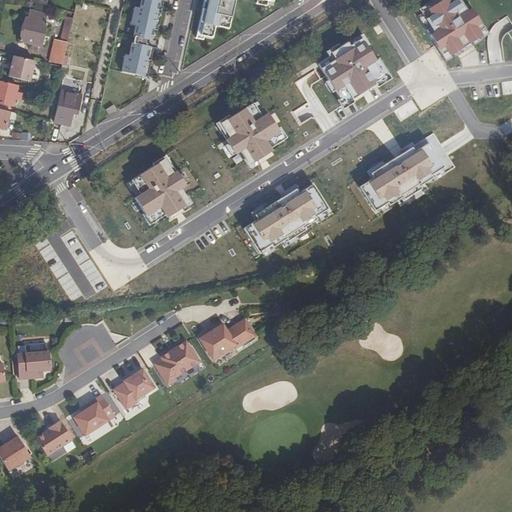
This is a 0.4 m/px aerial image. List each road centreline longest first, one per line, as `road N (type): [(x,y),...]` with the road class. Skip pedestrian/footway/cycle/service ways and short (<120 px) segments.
road 1 (residential): [(49,175),(105,257),(140,262),(427,76)]
road 2 (residential): [(0,412),(56,397),(176,318)]
road 3 (secondary): [(167,100),(310,8)]
road 4 (secondary): [(61,167),(167,100)]
